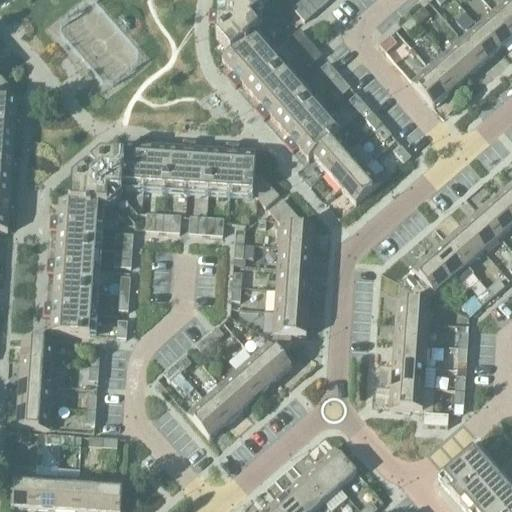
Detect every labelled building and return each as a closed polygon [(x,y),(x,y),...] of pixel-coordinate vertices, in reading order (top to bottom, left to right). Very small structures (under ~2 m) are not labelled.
[(222,0),(218,4),(218,18),(214,18),(213,28),(217,28),(216,43),(231,59),(222,67),(233,79),(234,80),(231,82),(238,90),(238,91),(241,88),(262,111),(262,112),(259,115),(266,122),(267,123),(270,120),(290,144),(291,145),(288,147),(295,155),(295,156),(298,153),(309,166),(314,162),(340,139),(254,42),(261,36),(252,26),(262,16),(256,9),(266,0),(222,0)] [(310,0),(295,14),(306,26),(331,4),(327,0),(310,0)] [(452,0),(438,0),(436,2),(442,9),(452,0)] [(511,3),(510,1),(494,15),(511,35),(511,3)] [(425,13),(414,22),(420,28),(430,19),(425,13)] [(511,35),(494,15),(478,29),(500,54),(511,43),(511,35)] [(420,28),(414,22),(410,25),(404,31),(410,37),(420,28)] [(478,29),(462,44),(484,69),(500,54),(478,29)] [(323,59),(301,34),(288,46),(310,71),(323,59)] [(392,41),(381,50),(387,57),(397,48),(392,41)] [(462,44),(446,58),(467,83),(484,69),(462,44)] [(446,58),(429,72),(451,97),(467,83),(446,58)] [(323,73),(345,98),(351,92),(329,67),(323,73)] [(451,97),(429,72),(412,86),(434,111),(451,97)] [(0,237),(7,238),(8,222),(9,209),(12,166),(17,106),(8,106),(8,89),(0,79),(0,237)] [(358,99),(351,106),(362,118),(368,112),(358,99)] [(367,124),(377,135),(384,129),(374,118),(367,124)] [(384,129),(377,135),(385,145),(392,139),(384,129)] [(328,178),(354,155),(360,150),(346,134),(340,139),(314,162),(328,178)] [(228,154),(228,158),(203,156),(195,155),(196,151),(185,150),(185,154),(177,154),(152,152),(153,148),(142,147),(141,151),(125,150),(124,161),(102,160),(92,169),(90,166),(81,173),(84,176),(73,185),(71,207),(60,207),(59,224),(55,223),(54,235),(58,235),(57,259),(56,267),(52,267),(51,278),(55,278),(55,285),(53,310),(49,310),(48,321),(52,322),(51,338),(90,340),(92,313),(93,288),(95,262),(97,236),(99,211),(108,211),(109,198),(122,199),(123,189),(149,190),(175,192),(201,194),(227,196),(255,198),(265,210),(279,199),(262,180),(255,180),(256,159),(239,158),(240,155),(228,154)] [(413,162),(403,151),(396,157),(406,168),(413,162)] [(328,178),(342,194),(368,172),(354,155),(328,178)] [(368,172),(342,194),(357,211),(383,188),(368,172)] [(511,189),(510,188),(494,202),(511,222),(511,189)] [(511,222),(494,202),(478,217),(500,241),(511,230),(511,222)] [(280,228),(279,251),(312,254),(314,232),(300,230),(300,223),(283,203),(269,215),(280,228)] [(478,217),(462,231),(484,256),(500,241),(478,217)] [(146,236),(163,236),(164,219),(147,218),(146,236)] [(164,219),(163,236),(179,238),(180,220),(164,219)] [(189,238),(205,240),(206,222),(190,221),(189,238)] [(206,222),(205,240),(221,241),(222,228),(223,223),(206,222)] [(462,231),(445,245),(467,270),(484,256),(462,231)] [(116,236),(115,253),(123,253),(132,254),(132,253),(133,238),(124,237),(116,236)] [(236,237),(235,249),(243,250),(244,237),(236,237)] [(445,245),(429,260),(451,284),(457,291),(473,277),(467,270),(445,245)] [(243,250),(235,249),(234,264),(242,265),(243,250)] [(279,251),(277,273),(311,275),(312,254),(279,251)] [(115,253),(114,269),(122,270),(131,270),(132,254),(123,253),(115,253)] [(423,286),(414,294),(431,302),(451,284),(429,260),(412,274),(423,286)] [(277,273),(276,294),(309,297),(311,275),(277,273)] [(121,290),(120,296),(129,297),(130,280),(122,280),(121,290)] [(233,280),(232,293),(241,293),(242,280),(233,280)] [(500,285),(489,294),(494,300),(505,291),(500,285)] [(241,293),(232,293),(231,308),(240,308),(241,293)] [(276,294),(274,316),(307,318),(309,297),(276,294)] [(398,305),(396,326),(430,329),(431,302),(414,294),(413,306),(398,305)] [(494,300),(489,294),(479,303),(484,309),(494,300)] [(129,297),(120,296),(119,313),(128,313),(129,297)] [(469,304),(461,311),(470,321),(478,314),(469,304)] [(273,337),(273,343),(289,351),(290,351),(290,339),(306,340),(307,318),(274,316),(272,337),(273,337)] [(119,323),(117,342),(126,342),(127,324),(119,323)] [(396,326),(395,348),(428,350),(430,329),(396,326)] [(216,333),(207,341),(213,349),(223,340),(216,333)] [(213,349),(207,341),(196,351),(202,358),(213,349)] [(269,345),(251,361),(273,386),(290,371),(280,360),(289,352),(289,351),(273,343),(270,346),(269,345)] [(460,343),(459,352),(467,353),(468,344),(460,343)] [(23,345),(22,367),(55,370),(56,348),(23,345)] [(395,348),(393,370),(427,372),(428,350),(395,348)] [(467,353),(459,352),(458,366),(466,367),(467,353)] [(91,357),(90,372),(99,373),(100,358),(91,357)] [(184,361),(174,370),(180,377),(190,368),(184,361)] [(251,361),(235,375),(256,400),(273,386),(251,361)] [(22,367),(20,389),(53,391),(55,370),(22,367)] [(180,377),(174,370),(164,379),(170,386),(180,378),(180,377)] [(393,370),(392,391),(425,394),(427,372),(393,370)] [(99,373),(90,372),(89,385),(98,386),(99,373)] [(235,375),(218,389),(240,414),(256,400),(235,375)] [(180,378),(170,386),(184,401),(193,393),(180,378)] [(457,382),(456,396),(464,396),(465,383),(457,382)] [(20,389),(19,410),(52,413),(53,391),(20,389)] [(218,389),(202,403),(224,428),(240,414),(218,389)] [(425,394),(392,391),(390,414),(424,415),(425,394)] [(464,396),(456,396),(456,409),(463,410),(464,396)] [(88,401),(86,415),(95,416),(96,402),(88,401)] [(224,428),(202,403),(185,418),(207,443),(224,428)] [(52,413),(19,410),(17,433),(50,435),(52,413)] [(95,416),(86,415),(85,429),(95,430),(95,416)] [(424,417),(423,429),(447,431),(448,419),(424,417)] [(17,438),(16,447),(31,448),(31,439),(17,438)] [(60,449),(60,450),(61,441),(47,440),(46,449),(51,449),(60,449)] [(61,441),(60,450),(73,450),(74,442),(61,441)] [(89,452),(103,453),(104,443),(90,442),(89,452)] [(104,443),(103,453),(117,453),(117,444),(104,443)] [(51,449),(51,459),(59,459),(60,449),(51,449)] [(335,453),(319,468),(341,493),(357,478),(335,453)] [(511,511),(511,498),(474,454),(439,485),(462,511),(511,511)] [(319,468),(303,482),(324,507),(341,493),(319,468)] [(58,482),(56,511),(77,511),(80,484),(80,475),(59,474),(58,482)] [(13,511),(21,511),(34,511),(37,481),(14,479),(13,511)] [(34,511),(56,511),(58,482),(37,481),(34,511)] [(303,482),(286,496),(300,511),(318,511),(324,507),(303,482)] [(77,511),(99,511),(101,485),(80,484),(77,511)] [(101,485),(99,511),(121,511),(123,498),(123,487),(101,485)] [(300,511),(286,496),(270,511),(271,511),(300,511)]
